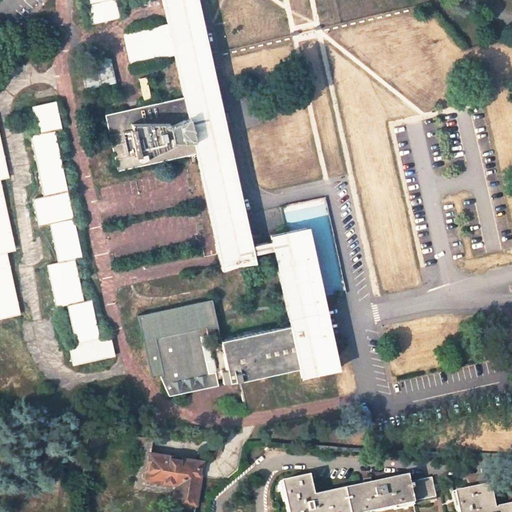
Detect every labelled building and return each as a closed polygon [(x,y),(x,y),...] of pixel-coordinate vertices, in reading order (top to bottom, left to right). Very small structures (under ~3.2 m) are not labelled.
[(115,0),(88,0),(92,21),(118,15),(115,0)] [(204,33),(197,0),(161,0),(167,24),(123,33),(130,63),(173,54),(183,97),(104,114),(117,171),(133,167),(196,153),(221,268),(255,261),(253,254),(273,250),(289,325),(220,341),(211,300),(137,316),(150,378),(159,376),(168,396),(298,367),(300,377),(339,369),(308,227),(270,235),(271,241),(251,246),(208,48),(204,33)] [(97,72),(84,75),(88,89),(116,83),(111,59),(95,63),(97,72)] [(81,258),(54,131),(61,129),(56,103),(32,108),(38,134),(31,136),(44,197),(33,200),(38,225),(50,223),(59,263),(47,265),(56,306),(67,304),(76,345),(68,347),(72,367),(114,358),(110,338),(99,340),(90,299),(82,300),(73,259),(81,258)] [(0,175),(7,173),(0,141),(0,315),(19,312),(4,249),(15,247),(0,181),(0,175)] [(290,225),(328,220),(326,200),(287,204),(290,225)] [(194,504),(202,460),(165,455),(164,460),(149,457),(148,465),(154,466),(151,481),(176,485),(174,501),(194,504)] [(145,480),(151,481),(154,466),(148,465),(145,480)] [(312,497),(307,477),(287,481),(289,491),(283,492),(287,511),(345,511),(347,511),(356,510),(356,511),(374,511),(379,511),(378,505),(387,503),(388,509),(412,504),(411,501),(434,496),(431,478),(408,483),(406,477),(312,497)] [(287,481),(281,483),(283,492),(289,491),(287,481)] [(511,511),(511,506),(511,504),(493,508),(488,485),(460,491),(462,500),(455,501),(457,511),(511,511)] [(460,491),(453,492),(455,501),(462,500),(460,491)] [(457,511),(455,501),(453,492),(434,496),(411,501),(412,504),(388,509),(379,511),(374,511),(457,511)]
